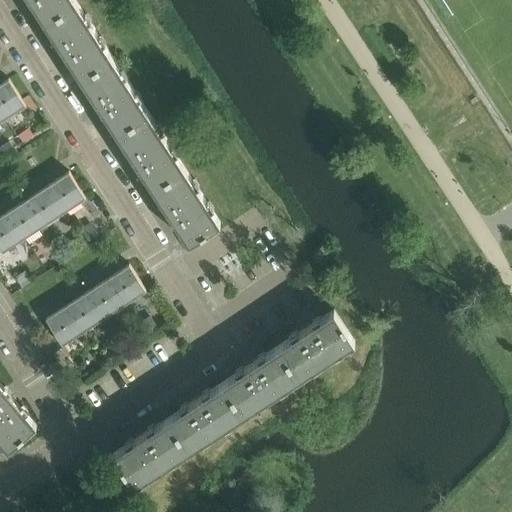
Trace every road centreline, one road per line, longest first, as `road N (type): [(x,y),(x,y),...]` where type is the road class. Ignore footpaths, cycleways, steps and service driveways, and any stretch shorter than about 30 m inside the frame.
road 1 (residential): [(73,436),(96,429),(211,349),(0,7)]
road 2 (residential): [(73,436),(0,321)]
